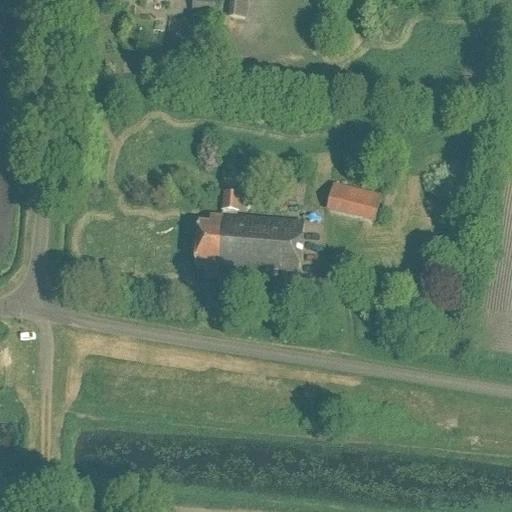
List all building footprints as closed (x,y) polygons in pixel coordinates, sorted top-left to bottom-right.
[(194,17),(214,18),(215,1),(195,0),(194,17)] [(247,0),(229,0),(227,22),(245,24),(247,0)] [(337,211),(339,193),(321,191),(319,209),(337,211)] [(207,283),(297,291),(303,228),(212,220),(211,232),(200,232),(197,271),(208,272),(207,283)] [(284,296),(282,319),(328,323),(330,300),(284,296)]
